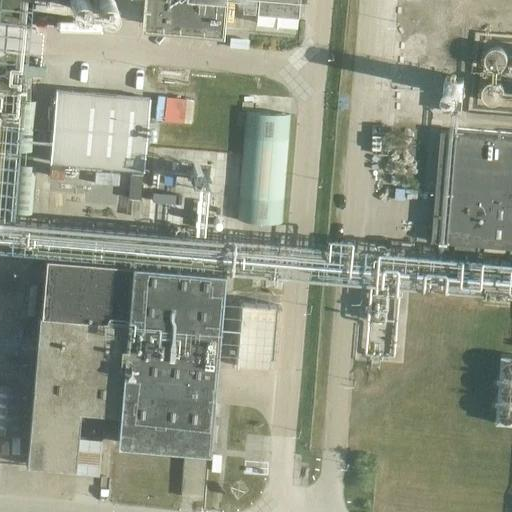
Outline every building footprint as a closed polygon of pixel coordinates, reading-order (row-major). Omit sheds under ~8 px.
[(299,18),(300,0),(145,0),(143,25),(219,31),(221,0),(259,0),(258,15),(299,18)] [(447,78),(445,111),(464,113),(466,79),(447,78)] [(149,98),(56,90),(50,162),(144,170),(149,98)] [(175,121),(177,98),(158,96),(156,111),(155,119),(175,121)] [(36,103),(16,101),(11,152),(32,154),(36,103)] [(291,114),(247,111),(238,218),(283,221),(291,114)] [(511,139),(446,133),(436,241),(511,248),(511,139)] [(37,167),(15,165),(12,213),(33,214),(37,167)] [(64,168),(51,167),(50,176),(64,177),(64,168)] [(43,321),(30,461),(68,464),(73,409),(121,413),(117,444),(203,451),(218,276),(133,269),(49,261),(43,321)] [(99,477),(102,441),(77,439),(75,475),(99,477)] [(232,478),(256,479),(257,454),(232,453),(232,478)] [(181,495),(203,497),(206,457),(184,455),(181,495)]
